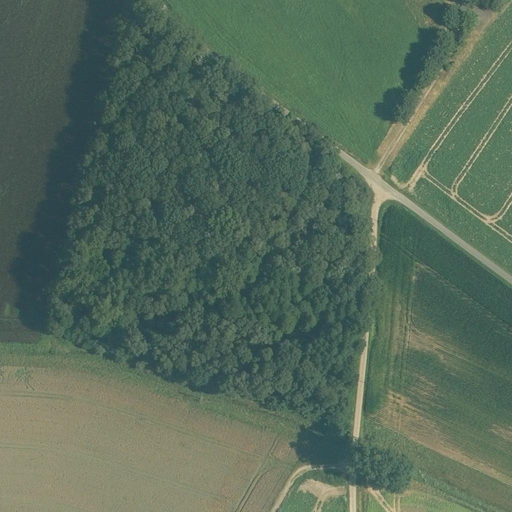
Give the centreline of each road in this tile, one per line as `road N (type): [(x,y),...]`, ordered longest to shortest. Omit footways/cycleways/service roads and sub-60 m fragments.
road 1 (unclassified): [(385,188),(375,211),(351,511)]
road 2 (unclassified): [(385,188),(172,23),(155,0)]
road 3 (unclassified): [(511,281),(385,188)]
